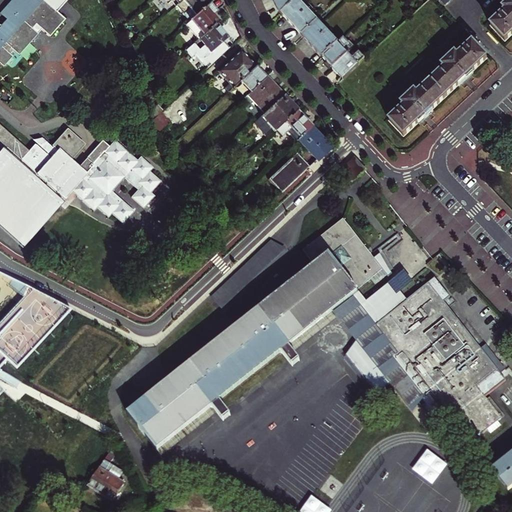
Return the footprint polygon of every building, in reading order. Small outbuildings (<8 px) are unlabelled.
[(0,39),(11,53),(13,51),(18,55),(37,35),(31,30),(36,25),(41,30),(49,37),(64,20),(56,12),(42,0),(39,0),(36,4),(31,0),(12,0),(0,14),(6,19),(9,22),(5,26),(3,25),(1,27),(0,26),(0,39)] [(31,0),(36,4),(39,0),(42,0),(56,12),(67,0),(31,0)] [(189,10),(195,17),(208,6),(203,0),(184,0),(180,4),(175,8),(182,16),(189,10)] [(297,0),(272,0),(279,13),(281,15),(297,0)] [(304,0),(297,0),(281,15),(302,37),(322,18),(304,0)] [(506,42),(511,35),(511,0),(510,0),(503,7),(506,10),(490,25),(506,42)] [(188,23),(201,39),(216,26),(218,24),(210,14),(213,12),(208,6),(195,17),(188,23)] [(189,10),(182,16),(188,23),(195,17),(189,10)] [(322,18),(302,37),(323,59),(341,42),(343,40),(322,18)] [(0,25),(0,26),(1,27),(3,25),(5,26),(9,22),(6,19),(0,25)] [(31,30),(37,35),(41,30),(36,25),(31,30)] [(201,39),(186,51),(192,59),(195,56),(207,70),(229,49),(223,43),(227,40),(216,26),(201,39)] [(11,53),(0,39),(0,64),(4,67),(12,58),(9,56),(11,53)] [(341,42),(323,59),(332,69),(352,50),(347,44),(345,46),(341,42)] [(387,121),(403,138),(487,59),(471,43),(457,56),(454,54),(441,66),(443,69),(416,94),(413,91),(400,104),(402,107),(387,121)] [(352,50),(332,69),(342,80),(364,60),(359,54),(357,55),(352,50)] [(224,88),(229,93),(234,88),(255,68),(241,52),(219,72),(230,83),(224,88)] [(255,68),(234,88),(244,98),(247,95),(265,78),(255,68)] [(282,97),(265,78),(247,95),(264,114),(282,97)] [(276,130),(296,111),(282,97),(264,114),(261,117),(274,132),(276,130)] [(158,105),(146,116),(148,125),(163,111),(158,105)] [(287,133),(295,142),(309,128),(310,127),(296,111),(276,130),(282,137),(287,133)] [(160,115),(149,125),(157,134),(168,124),(160,115)] [(35,147),(29,154),(0,127),(0,153),(1,155),(0,155),(0,222),(24,244),(65,199),(71,204),(77,197),(71,192),(85,177),(77,170),(70,163),(55,150),(42,139),(40,140),(37,141),(34,141),(37,145),(35,147)] [(294,142),(294,143),(301,151),(261,189),(272,202),(328,148),(309,128),(295,142),(294,142)] [(52,148),(55,150),(70,163),(84,147),(67,131),(52,148)] [(77,170),(85,177),(71,192),(77,197),(94,212),(97,209),(108,219),(112,215),(123,225),(133,213),(111,193),(124,178),(138,191),(131,199),(143,209),(154,198),(150,194),(160,183),(149,173),(152,169),(141,159),(138,162),(115,142),(109,149),(102,142),(77,170)] [(365,171),(354,159),(339,174),(349,186),(365,171)] [(373,257),(366,249),(343,219),(303,252),(315,267),(128,416),(157,453),(158,452),(213,409),(218,415),(224,423),(231,417),(220,403),(282,354),(293,368),(300,363),(294,355),(289,348),(332,314),(358,293),(359,293),(357,290),(382,270),(388,277),(392,274),(380,254),(374,259),(373,257)] [(24,244),(0,222),(0,228),(21,247),(22,248),(24,244)] [(273,239),(209,296),(221,308),(284,251),(273,239)] [(428,284),(432,289),(438,284),(434,279),(428,284)] [(438,408),(449,422),(456,416),(475,440),(488,430),(498,422),(505,416),(490,398),(487,400),(485,398),(506,380),(501,374),(481,349),(443,303),(449,298),(438,284),(432,289),(428,284),(407,301),(391,282),(366,303),(381,322),(373,328),(393,353),(387,358),(422,402),(425,406),(421,409),(428,416),(438,408)] [(0,322),(0,394),(3,391),(0,388),(0,367),(6,361),(16,370),(71,310),(30,289),(0,322)] [(381,322),(366,303),(358,293),(332,314),(337,321),(357,345),(360,341),(395,385),(391,388),(412,415),(422,402),(387,358),(393,353),(373,328),(381,322)] [(332,314),(289,348),(294,355),(337,321),(332,314)] [(391,388),(395,385),(360,341),(357,345),(347,359),(378,398),(391,388)] [(501,374),(506,370),(486,345),(481,349),(501,374)] [(213,409),(158,452),(163,459),(218,415),(213,409)] [(498,422),(488,430),(491,434),(501,425),(498,422)] [(511,454),(494,468),(510,488),(511,486),(511,454)] [(120,464),(108,457),(88,488),(125,511),(138,511),(145,502),(125,489),(131,479),(117,470),(120,464)]
